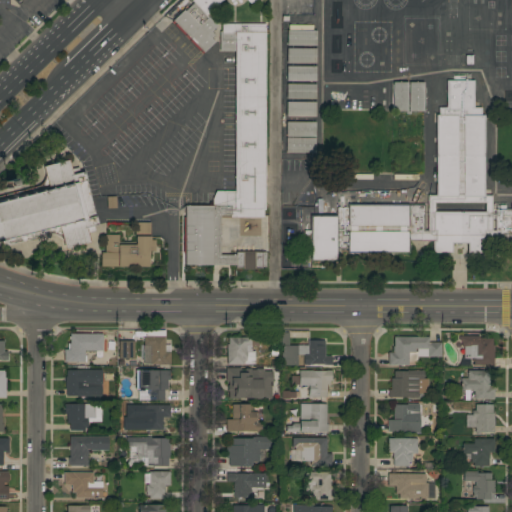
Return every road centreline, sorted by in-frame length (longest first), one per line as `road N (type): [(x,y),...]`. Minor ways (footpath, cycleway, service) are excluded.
road 1 (secondary): [(0,285),(58,302),(193,310),(511,311)]
road 2 (residential): [(33,511),(34,298)]
road 3 (residential): [(360,511),(358,310)]
road 4 (residential): [(193,511),(193,310)]
road 5 (secondary): [(94,0),(0,92)]
